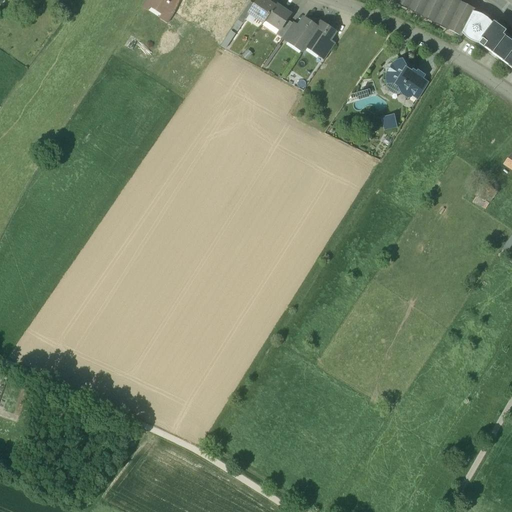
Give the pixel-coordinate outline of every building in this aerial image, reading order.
[(146,0),(142,7),(149,11),(152,5),(151,4),(154,0),(146,0)] [(154,0),(151,4),(152,5),(165,13),(165,11),(172,0),(154,0)] [(172,0),(165,11),(173,16),(174,12),(175,13),(179,3),(180,1),(180,0),(172,0)] [(238,0),(225,0),(217,17),(226,22),(238,0)] [(266,3),(261,0),(258,0),(255,6),(249,14),(250,14),(264,23),(266,21),(275,8),(266,2),(266,3)] [(453,3),(446,0),(396,0),(396,1),(462,34),(464,30),(465,30),(466,28),(465,27),(467,24),(472,27),(476,18),(471,16),(472,13),(472,12),(467,10),(466,10),(465,10),(465,9),(460,6),(459,7),(459,6),(458,5),(454,3),(453,3)] [(249,2),(237,20),(243,24),(250,14),(249,14),(255,6),(249,2)] [(189,7),(179,3),(175,13),(185,18),(189,7)] [(290,16),(276,6),(275,8),(266,21),(280,30),(287,20),(290,16)] [(217,17),(199,7),(196,10),(189,7),(185,18),(219,37),(226,22),(217,17)] [(511,40),(503,33),(504,32),(494,24),(493,25),(490,22),(488,20),(486,18),(482,16),(480,15),(477,13),(472,12),(472,13),(471,16),(476,18),(472,27),(467,24),(465,27),(466,28),(465,30),(464,30),(462,34),(461,34),(463,36),(465,38),(467,39),(469,41),(472,42),(476,44),(479,45),(483,48),(484,48),(511,69),(511,40)] [(335,33),(321,23),(317,28),(304,19),(298,28),(288,43),(289,43),(291,40),(303,49),(301,51),(302,52),(305,47),(306,47),(307,45),(320,53),(318,56),(319,56),(329,41),(335,33)] [(292,24),(287,20),(280,30),(276,35),(282,39),(292,24)] [(292,24),(282,39),(288,43),(298,28),(292,24)] [(329,41),(319,56),(325,60),(335,45),(329,41)] [(401,61),(399,62),(396,63),(394,64),(392,66),(390,68),(391,70),(389,71),(387,74),(387,76),(387,79),(387,82),(388,83),(394,84),(398,86),(402,94),(408,98),(411,97),(412,95),(421,80),(423,77),(418,73),(416,75),(413,72),(412,74),(405,70),(406,69),(401,61)] [(427,84),(421,80),(412,95),(418,99),(427,84)] [(479,109),(457,144),(481,160),(491,144),(487,141),(500,122),(479,109)] [(511,152),(503,164),(511,170),(511,152)] [(497,192),(489,187),(481,200),(489,205),(497,192)]
